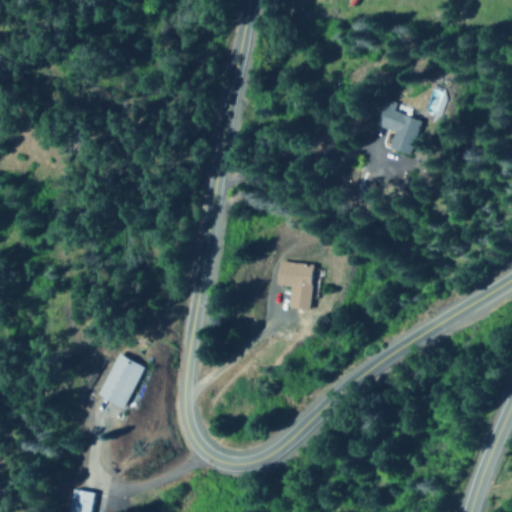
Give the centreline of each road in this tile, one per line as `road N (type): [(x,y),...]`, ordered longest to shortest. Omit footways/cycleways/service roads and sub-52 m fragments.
road 1 (residential): [(249,0),(183,382),(193,437),(212,455),(269,445),(406,339),(511,276)]
road 2 (residential): [(466,511),(511,397)]
